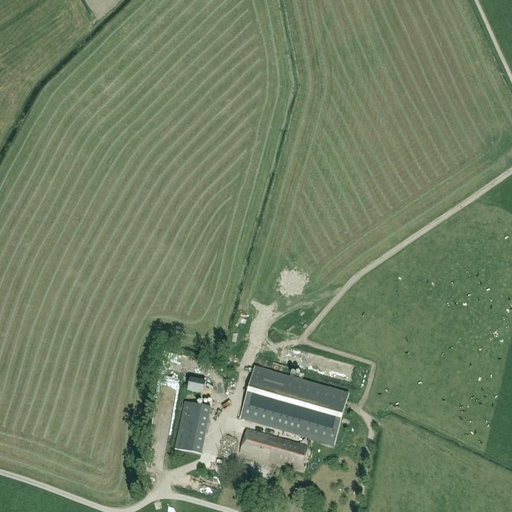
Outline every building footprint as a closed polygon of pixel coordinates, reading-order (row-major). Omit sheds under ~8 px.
[(348,396),(319,388),(289,379),(289,378),(254,368),(240,417),(334,445),(348,396)] [(187,391),(203,394),(206,381),(190,377),(187,391)] [(200,456),(211,407),(185,402),(175,450),(200,456)] [(308,447),(246,430),(240,453),(302,470),(308,447)] [(218,455),(233,459),(238,440),(223,436),(218,455)] [(201,490),(212,493),(215,483),(204,480),(201,490)]
